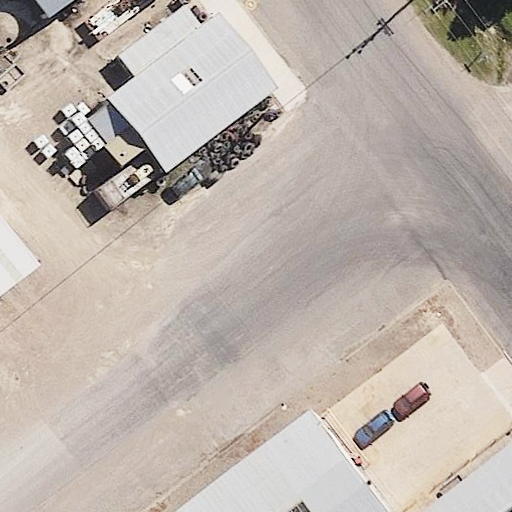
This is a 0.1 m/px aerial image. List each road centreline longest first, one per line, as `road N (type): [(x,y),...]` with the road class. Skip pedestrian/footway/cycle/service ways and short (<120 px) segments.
road 1 (unclassified): [(0,508),(447,174)]
road 2 (unclassified): [(313,0),(447,174)]
